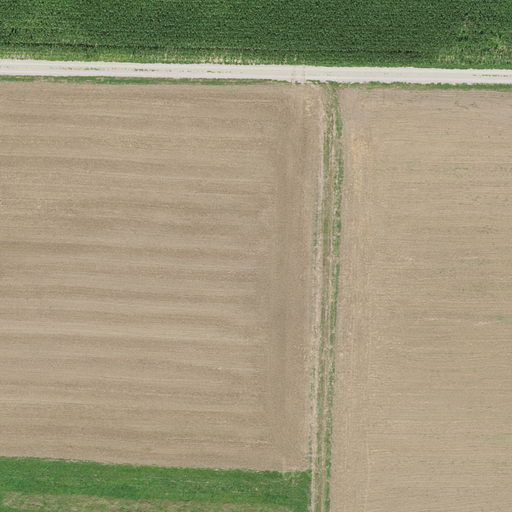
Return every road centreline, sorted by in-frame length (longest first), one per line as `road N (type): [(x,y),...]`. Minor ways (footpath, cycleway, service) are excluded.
road 1 (track): [(511,82),(0,68)]
road 2 (track): [(323,75),(313,511)]
